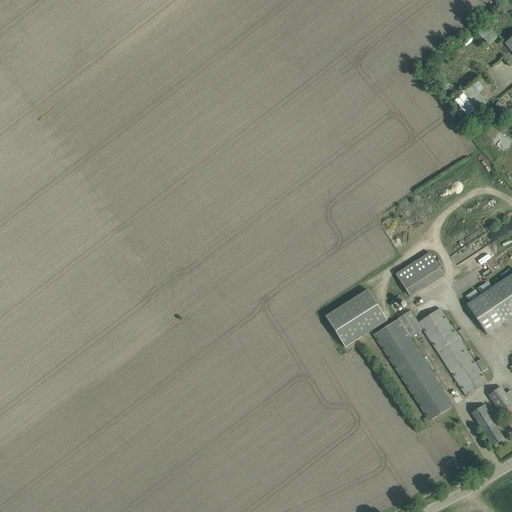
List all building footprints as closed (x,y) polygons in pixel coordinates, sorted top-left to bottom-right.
[(506,2),(498,8),(504,14),(511,8),(506,2)] [(486,21),(475,29),(482,38),(493,29),(486,21)] [(477,109),(463,92),(455,99),(468,115),(477,109)] [(432,252),(397,273),(412,298),(447,277),(432,252)] [(511,274),(466,305),(487,335),(511,318),(511,274)] [(480,287),(483,292),(492,288),(490,282),(480,287)] [(372,290),(327,314),(345,347),(389,323),(372,290)] [(410,311),(373,336),(417,403),(427,418),(424,420),(426,423),(452,406),(447,398),(410,339),(423,331),(460,389),(466,397),(488,383),(482,375),(440,309),(418,323),(414,316),(410,311)] [(485,374),(489,371),(484,365),(480,368),(485,374)] [(511,394),(508,398),(500,387),(489,396),(511,426),(511,425),(511,394)] [(485,405),(471,413),(493,447),(504,440),(497,428),(499,427),(485,405)]
